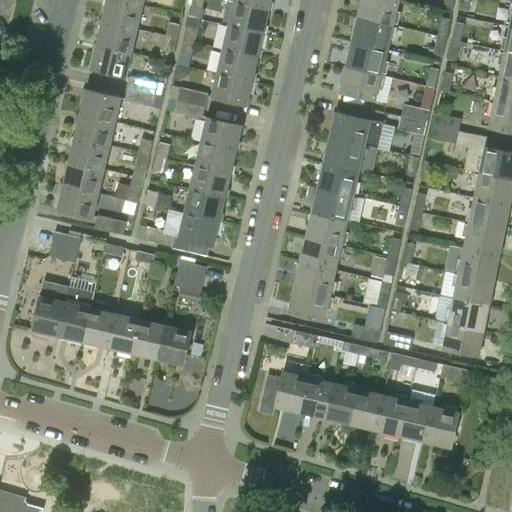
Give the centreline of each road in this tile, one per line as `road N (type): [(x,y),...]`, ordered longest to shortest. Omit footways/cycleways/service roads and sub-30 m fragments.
road 1 (residential): [(204,459),(314,0)]
road 2 (residential): [(204,459),(0,402)]
road 3 (residential): [(383,511),(204,459)]
road 4 (residential): [(30,154),(67,0)]
road 5 (residential): [(0,289),(30,154)]
